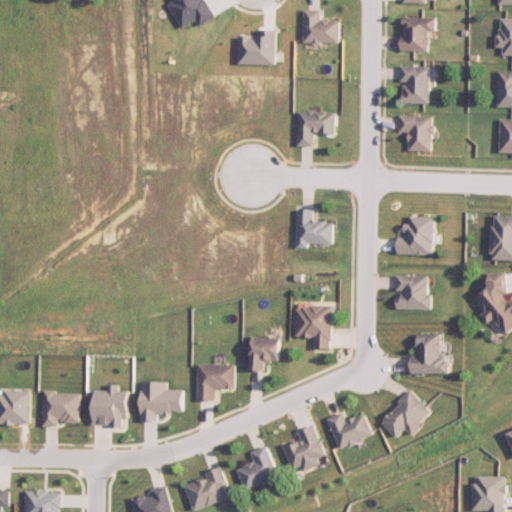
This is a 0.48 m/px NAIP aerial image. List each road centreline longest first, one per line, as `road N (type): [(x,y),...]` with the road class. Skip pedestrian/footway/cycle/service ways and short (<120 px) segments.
road 1 (residential): [(362,370),(161,455),(0,458)]
road 2 (residential): [(371,0),(362,370)]
road 3 (residential): [(511,184),(233,175)]
